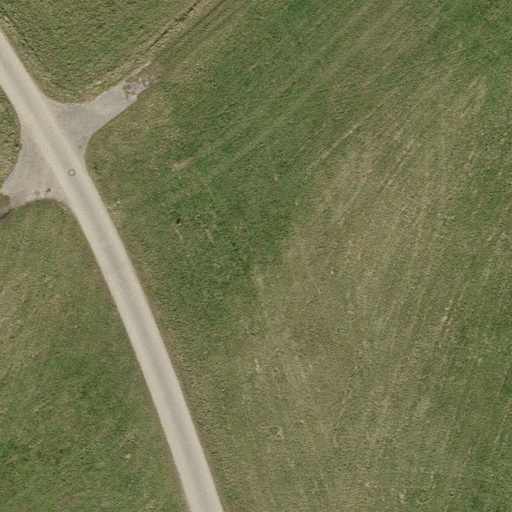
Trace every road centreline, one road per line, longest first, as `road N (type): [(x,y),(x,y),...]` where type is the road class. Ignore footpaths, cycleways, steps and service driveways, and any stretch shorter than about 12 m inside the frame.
road 1 (unclassified): [(0,53),(100,218),(211,511)]
road 2 (track): [(232,0),(0,207)]
